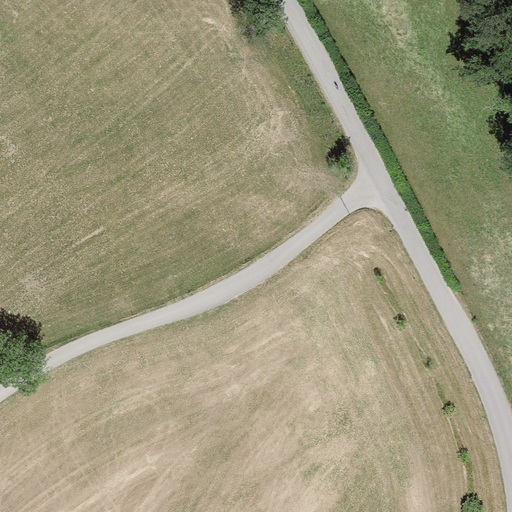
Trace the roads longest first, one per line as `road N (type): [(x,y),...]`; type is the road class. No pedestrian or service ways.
road 1 (residential): [(380,185),(345,201),(220,293),(83,344),(0,393)]
road 2 (unclassified): [(380,185),(470,348),(511,465)]
road 3 (unclassified): [(283,0),(380,185)]
